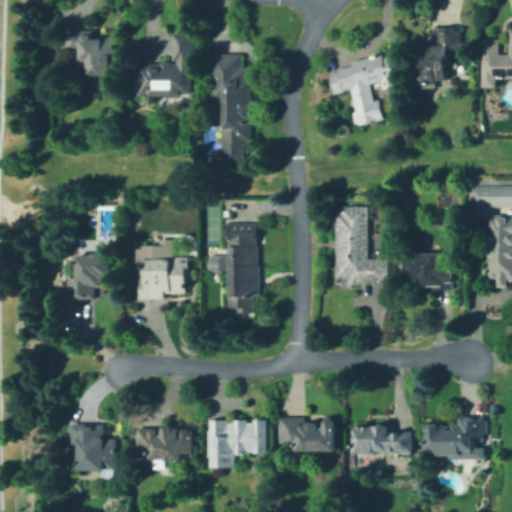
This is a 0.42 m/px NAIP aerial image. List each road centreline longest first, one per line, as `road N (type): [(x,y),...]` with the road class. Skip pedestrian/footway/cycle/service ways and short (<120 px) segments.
road 1 (residential): [(333,0),(292,86),(297,359)]
road 2 (residential): [(122,366),(471,358)]
